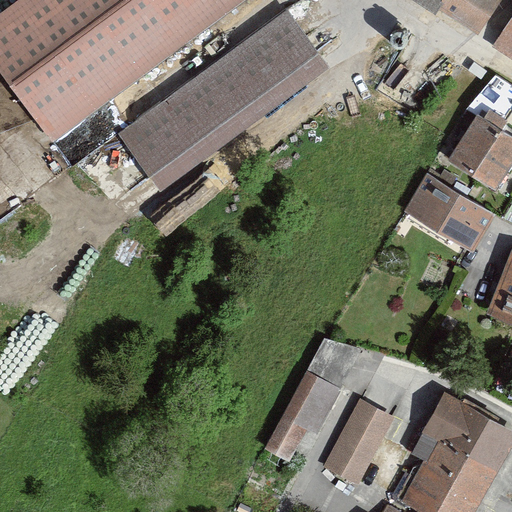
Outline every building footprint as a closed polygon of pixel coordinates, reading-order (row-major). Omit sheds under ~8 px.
[(234,0),(1,0),(0,1),(0,74),(49,138),(234,0)] [(406,0),(429,15),(435,6),(439,0),(406,0)] [(439,0),(435,6),(473,29),(491,0),(439,0)] [(511,59),(511,5),(487,42),(511,59)] [(320,63),(279,7),(107,131),(148,188),(320,63)] [(511,142),(511,132),(467,105),(439,153),(485,184),(511,142)] [(181,226),(245,169),(227,150),(164,207),(181,226)] [(489,214),(419,173),(399,209),(464,252),(489,214)] [(511,246),(506,244),(478,313),(511,325),(511,246)] [(310,432),(333,390),(295,370),(256,444),(281,458),(298,425),(310,432)] [(463,511),(511,429),(436,387),(403,447),(416,455),(395,496),(419,511),(463,511)] [(389,413),(354,393),(316,462),(347,483),(389,413)]
